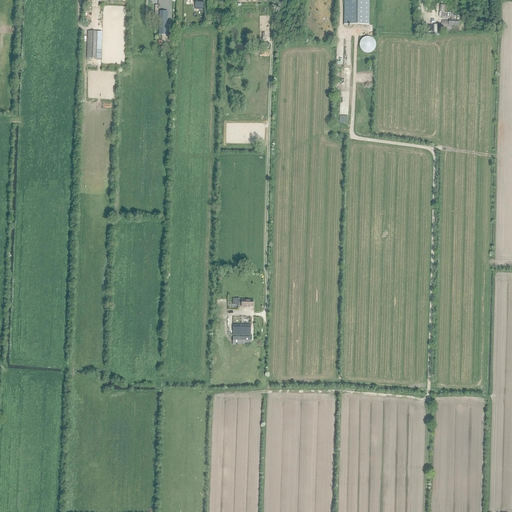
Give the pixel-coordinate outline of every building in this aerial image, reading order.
[(344,0),(344,25),(369,25),(369,0),(344,0)] [(440,17),(450,17),(451,13),(445,13),(444,5),(440,5),(440,8),(439,8),(439,13),(441,13),(440,17)] [(159,30),(167,30),(167,12),(159,12),(159,30)] [(486,17),(484,23),(485,23),(484,24),(491,26),(493,20),(486,17)] [(439,25),(433,25),(433,27),(427,27),(427,33),(433,33),(433,35),(439,35),(439,25)] [(88,32),(87,58),(98,59),(99,32),(88,32)] [(377,49),(371,36),(359,41),(364,54),(377,49)] [(239,306),(239,303),(241,303),(241,307),(249,307),(253,307),(253,301),(249,301),(249,300),(241,300),(239,300),(239,299),(236,299),(235,306),(239,306)] [(233,316),(232,335),(250,335),(250,327),(240,327),(240,324),(233,324),(233,316)] [(232,345),(247,345),(250,345),(250,337),(232,337),(232,345)]
